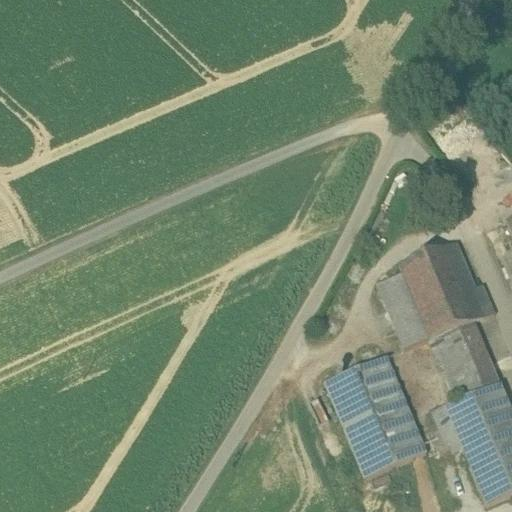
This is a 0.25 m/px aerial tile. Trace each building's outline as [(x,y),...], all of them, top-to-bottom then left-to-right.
[(456,247),(399,270),(402,279),(429,344),(429,345),(474,326),(487,321),(482,310),(456,247)] [(429,344),(402,279),(376,289),(403,355),(429,344)] [(490,307),(482,310),(487,321),(494,318),(490,307)] [(474,326),(429,345),(454,406),(499,387),(474,326)] [(386,362),(324,387),(364,484),(426,458),(386,362)] [(499,388),(444,412),(454,436),(509,413),(499,388)] [(444,412),(424,420),(440,458),(460,450),(454,436),(444,412)] [(511,418),(509,413),(454,436),(460,450),(485,509),(511,498),(511,418)]
